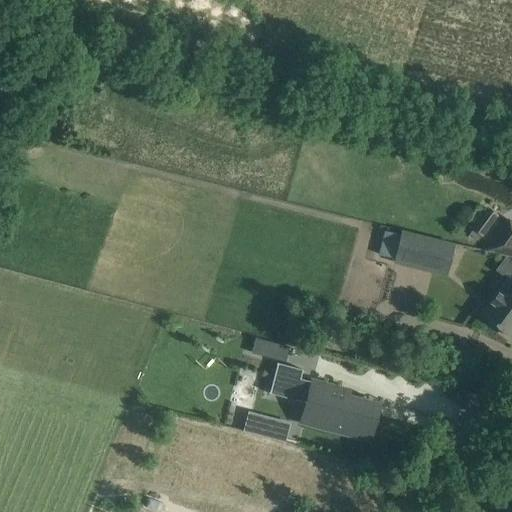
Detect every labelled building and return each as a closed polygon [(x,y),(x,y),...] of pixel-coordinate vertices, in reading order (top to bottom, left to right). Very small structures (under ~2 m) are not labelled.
[(488,208),(471,229),(483,237),(497,214),(488,208)] [(511,257),(511,219),(509,218),(484,251),(511,257)] [(455,244),(401,230),(400,236),(384,232),(378,255),(394,258),(392,263),(447,278),(455,244)] [(511,281),(509,279),(482,316),(511,338),(511,335),(511,281)] [(284,358),(288,344),(256,336),(252,350),(284,358)] [(269,392),(268,394),(320,407),(316,424),(341,430),(340,432),(366,439),(375,405),(345,397),(346,393),(348,393),(348,391),(312,382),(310,388),(299,384),(302,372),(303,372),(303,370),(277,363),(276,365),(277,365),(270,392),(269,392)] [(303,432),(291,461),(356,489),(368,460),(303,432)] [(284,511),(265,503),(260,511),(251,511),(228,502),(223,511),(284,511)]
